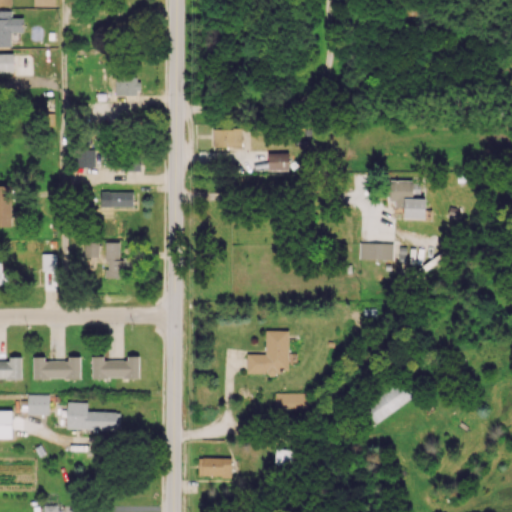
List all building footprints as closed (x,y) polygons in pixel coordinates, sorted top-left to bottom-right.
[(0,45),(11,46),(11,31),(23,31),(23,18),(11,17),(11,10),(0,9),(0,45)] [(13,53),(0,53),(0,72),(13,72),(13,53)] [(138,94),(138,76),(115,76),(114,94),(138,94)] [(241,147),(241,128),(212,129),(213,147),(241,147)] [(94,148),(75,148),(75,167),(94,167),(94,148)] [(288,152),(267,152),(268,171),(288,170),(288,152)] [(141,170),(140,154),(112,154),(112,170),(141,170)] [(404,218),(424,218),(425,198),(413,198),(413,191),(419,191),(420,180),(391,180),(390,206),(404,206),(404,218)] [(0,185),(0,226),(12,226),(11,185),(0,185)] [(133,191),(108,192),(108,206),(133,205),(133,191)] [(84,256),(98,257),(98,241),(85,241),(84,256)] [(105,277),(122,277),(121,241),(105,241),(105,277)] [(393,243),(359,242),(358,258),(393,259),(393,243)] [(55,270),(56,253),(39,253),(39,269),(55,270)] [(288,330),(265,330),(265,354),(246,353),(246,372),(288,372),(288,330)] [(0,378),(21,379),(21,356),(9,356),(9,360),(0,360),(0,378)] [(32,356),(33,378),(80,378),(80,356),(68,356),(68,360),(44,360),(44,356),(32,356)] [(138,356),(127,356),(127,359),(103,360),(103,356),(91,356),(92,378),(139,377),(138,356)] [(363,405),(375,423),(413,397),(401,379),(363,405)] [(274,408),(308,409),(308,392),(274,392),(274,408)] [(87,402),(67,401),(66,429),(119,430),(119,411),(87,411),(87,402)] [(0,437),(12,438),(12,410),(0,409),(0,437)] [(275,464),(292,465),(293,449),(275,448),(275,464)] [(198,456),(198,475),(231,475),(231,457),(198,456)]
